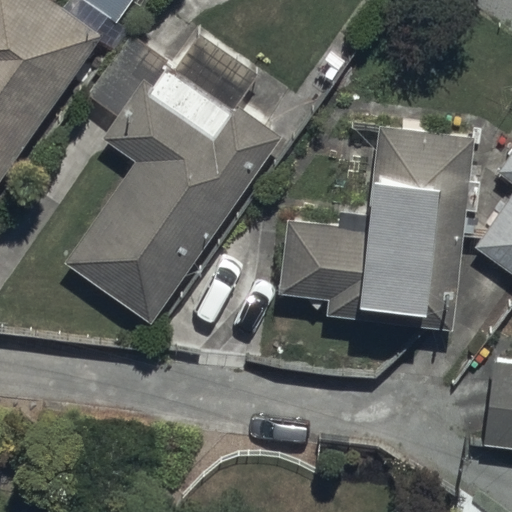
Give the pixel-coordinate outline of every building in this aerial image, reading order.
[(0,0),(0,173),(104,23),(70,0),(0,0)] [(66,259),(153,319),(285,127),(199,68),(165,45),(106,129),(140,152),(66,259)] [(456,322),(475,129),(380,119),(370,221),(289,213),(280,305),(361,312),(456,322)] [(511,187),(474,242),(511,267),(511,149),(500,167),(511,175),(511,187)] [(486,435),(511,437),(511,356),(493,355),(486,435)]
